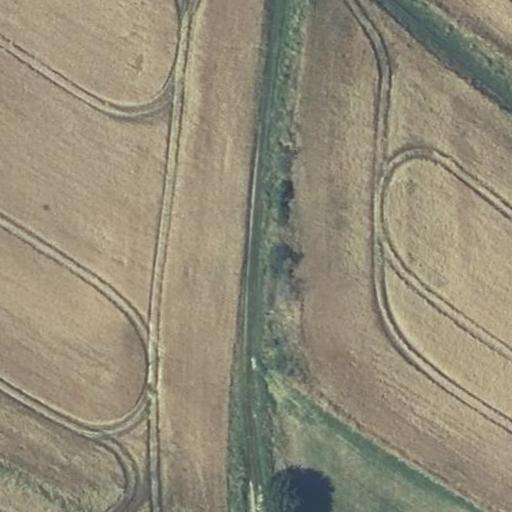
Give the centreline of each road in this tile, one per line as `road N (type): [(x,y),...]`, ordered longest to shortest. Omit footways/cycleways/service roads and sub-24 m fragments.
road 1 (track): [(255,511),(244,390),(283,0)]
road 2 (track): [(403,0),(511,89)]
